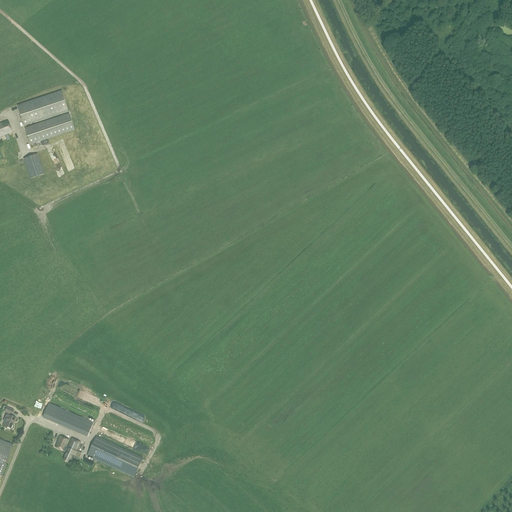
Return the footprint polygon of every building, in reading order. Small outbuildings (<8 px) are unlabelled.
[(45,96),(17,106),(24,126),(52,117),(68,111),(62,91),(45,96)] [(25,128),(30,145),(75,131),(69,113),(25,128)] [(0,137),(11,135),(7,123),(0,124),(0,137)] [(44,174),(38,154),(24,159),(31,179),(44,174)] [(58,168),(62,166),(56,154),(53,156),(58,168)] [(95,396),(91,403),(100,407),(103,400),(95,396)] [(88,436),(94,423),(49,404),(43,417),(88,436)] [(8,415),(6,415),(4,421),(5,422),(3,426),(10,429),(13,422),(14,422),(16,419),(10,416),(11,415),(12,415),(13,410),(6,407),(3,406),(2,410),(5,411),(4,412),(9,413),(8,415)] [(75,456),(80,458),(82,453),(76,451),(80,442),(72,438),(68,446),(67,445),(69,440),(60,436),(55,447),(67,452),(64,460),(70,462),(71,459),(72,459),(73,459),(75,456)] [(143,458),(122,448),(97,436),(87,455),(133,477),(143,458)] [(12,446),(0,440),(0,475),(1,476),(6,465),(5,465),(12,446)]
